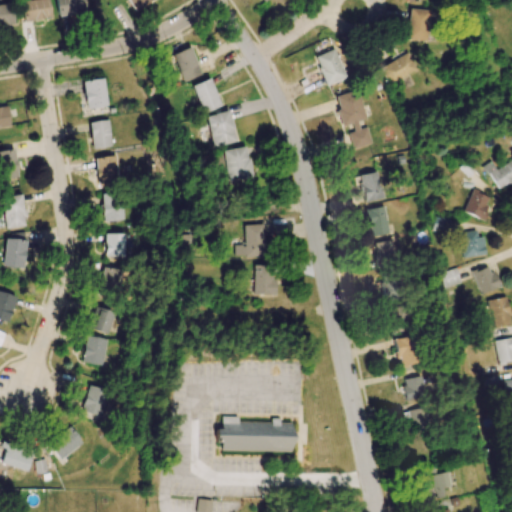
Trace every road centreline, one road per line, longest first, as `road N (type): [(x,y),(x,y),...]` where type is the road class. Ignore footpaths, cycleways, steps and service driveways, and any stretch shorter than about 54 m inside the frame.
road 1 (tertiary): [(376,511),(295,140),(216,0)]
road 2 (residential): [(28,394),(67,249),(40,60)]
road 3 (residential): [(216,0),(144,41),(0,66)]
